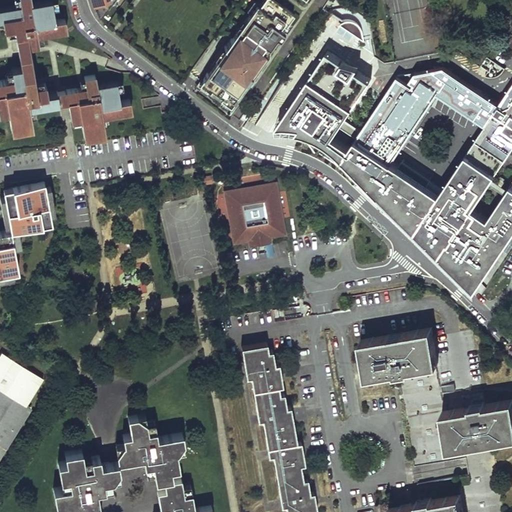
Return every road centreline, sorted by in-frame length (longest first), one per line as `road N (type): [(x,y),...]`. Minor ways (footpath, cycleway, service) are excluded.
road 1 (residential): [(413,250),(314,164),(225,131),(98,32),(78,0)]
road 2 (residential): [(511,340),(413,250)]
road 3 (residential): [(413,250),(397,266),(297,284)]
